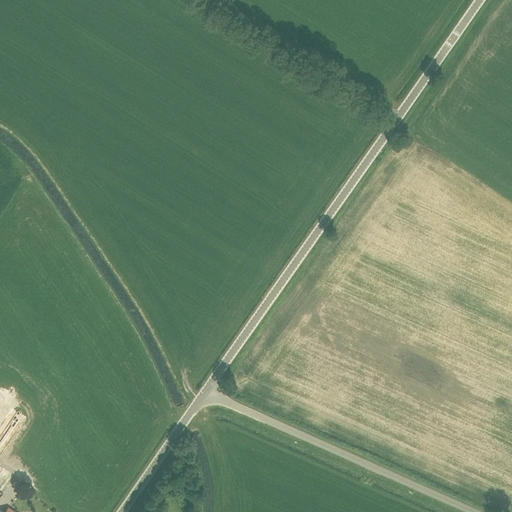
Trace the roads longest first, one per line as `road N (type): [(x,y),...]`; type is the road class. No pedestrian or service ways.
road 1 (unclassified): [(202,397),(480,0)]
road 2 (unclassified): [(464,511),(202,397)]
road 3 (unclassified): [(121,511),(202,397)]
